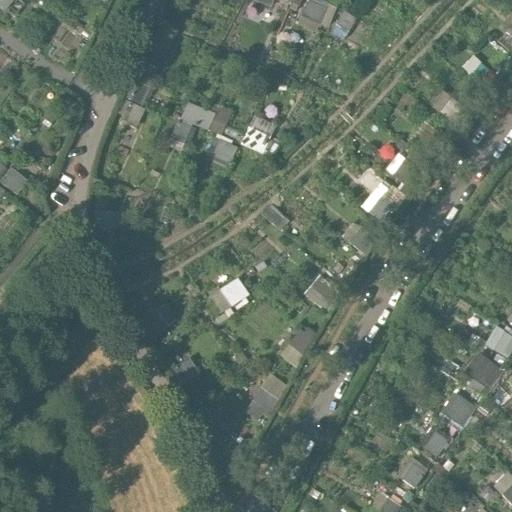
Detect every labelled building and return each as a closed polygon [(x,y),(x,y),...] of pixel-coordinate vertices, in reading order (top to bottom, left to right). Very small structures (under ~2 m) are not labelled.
[(317,30),(320,21),(331,25),(338,5),(324,0),(307,0),(299,24),(317,30)] [(348,40),(360,17),(346,9),(333,32),(348,40)] [(192,122),(208,130),(214,114),(186,101),(166,144),(180,150),(192,122)] [(251,115),(242,146),(266,153),(276,123),(251,115)] [(219,138),(209,160),(225,167),(235,145),(219,138)] [(0,184),(16,195),(26,181),(0,164),(0,184)] [(361,205),(378,222),(395,204),(377,187),(361,205)] [(233,309),(248,301),(237,278),(206,293),(216,312),(231,305),(233,309)] [(148,336),(174,323),(164,305),(139,319),(148,336)] [(511,349),(511,334),(496,324),(483,344),(506,359),(511,349)] [(296,327),(277,355),(294,366),(312,337),(296,327)] [(465,381),(483,394),(500,372),(482,358),(465,381)] [(179,382),(193,377),(187,361),(174,366),(179,382)] [(266,373),(244,409),(260,418),(282,382),(266,373)] [(436,414),(457,426),(470,403),(449,392),(436,414)] [(427,428),(415,444),(436,458),(448,442),(427,428)] [(508,507),(511,502),(511,479),(503,471),(487,487),(508,507)]
